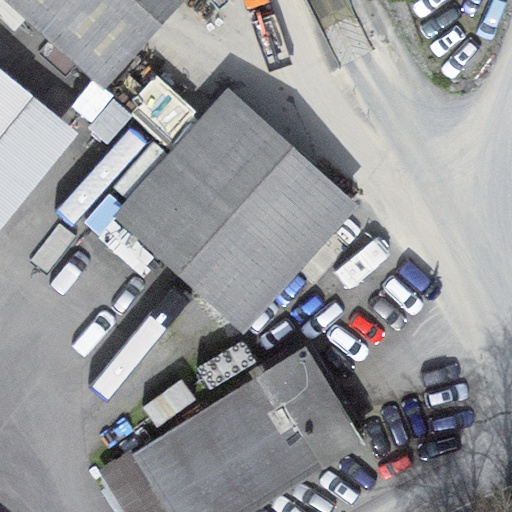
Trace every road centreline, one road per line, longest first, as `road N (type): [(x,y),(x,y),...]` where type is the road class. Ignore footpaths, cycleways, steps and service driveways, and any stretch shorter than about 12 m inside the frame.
road 1 (unclassified): [(511,83),(479,156),(482,233),(511,347)]
road 2 (unknown): [(0,309),(8,271),(82,185)]
